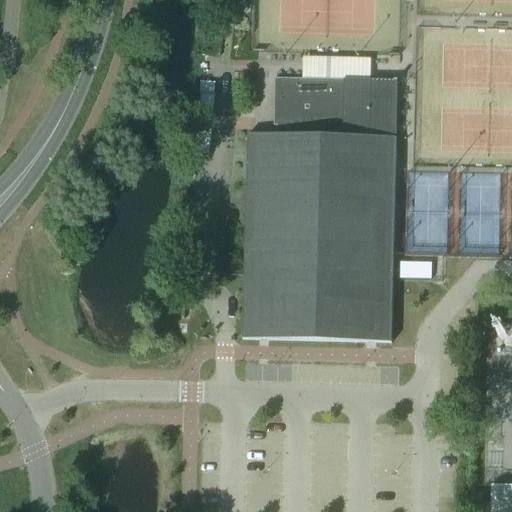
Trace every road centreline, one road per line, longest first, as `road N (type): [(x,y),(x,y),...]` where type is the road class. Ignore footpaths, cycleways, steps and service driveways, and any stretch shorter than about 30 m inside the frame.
road 1 (tertiary): [(0,201),(73,89),(100,0)]
road 2 (unclassified): [(41,511),(35,451),(0,390)]
